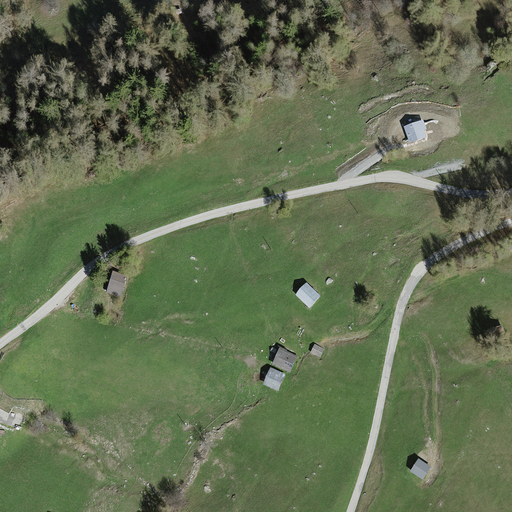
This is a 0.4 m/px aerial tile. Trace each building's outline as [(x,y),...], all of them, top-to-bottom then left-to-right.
[(421,124),(404,129),(408,143),(425,138),(421,124)] [(127,279),(113,274),(106,295),(120,300),(127,279)] [(320,287),(306,274),(294,286),(308,299),(320,287)] [(297,346),(279,338),(272,354),(290,362),(297,346)] [(326,344),(316,340),(312,349),(321,353),(326,344)] [(286,368),(271,361),(263,377),(278,384),(286,368)] [(434,462),(421,454),(413,466),(425,474),(434,462)]
